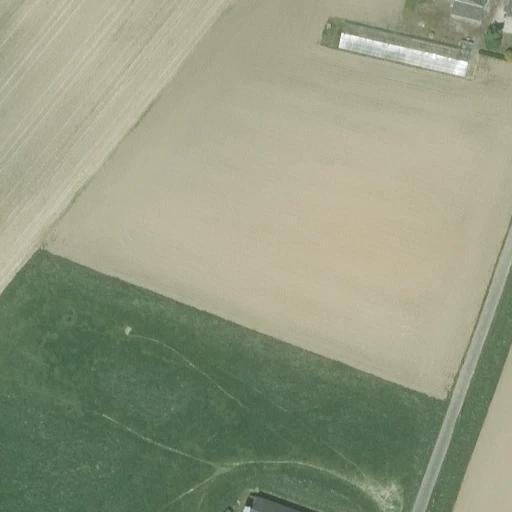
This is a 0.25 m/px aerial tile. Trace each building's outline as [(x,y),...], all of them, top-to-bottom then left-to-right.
[(484,0),(454,0),(453,6),(481,13),(484,0)] [(481,13),(453,6),(451,16),(478,23),(481,13)] [(458,53),(343,26),(337,52),(464,81),(472,47),(460,44),(458,53)] [(252,511),(256,502),(245,498),(240,511),(252,511)] [(281,511),(256,502),(252,511),(281,511)]
